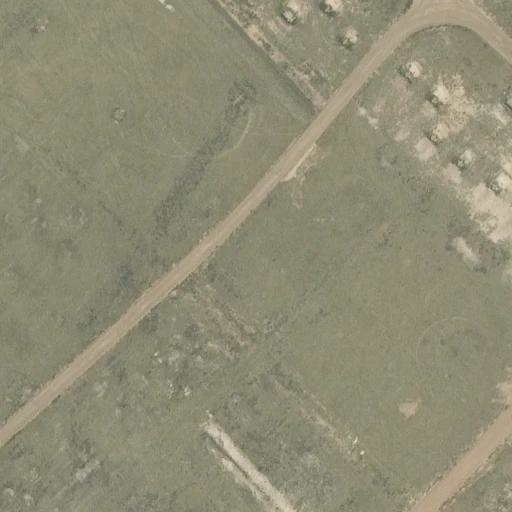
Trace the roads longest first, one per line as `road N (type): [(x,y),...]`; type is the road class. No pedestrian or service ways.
road 1 (track): [(426,0),(178,277),(0,443)]
road 2 (track): [(421,511),(511,417)]
